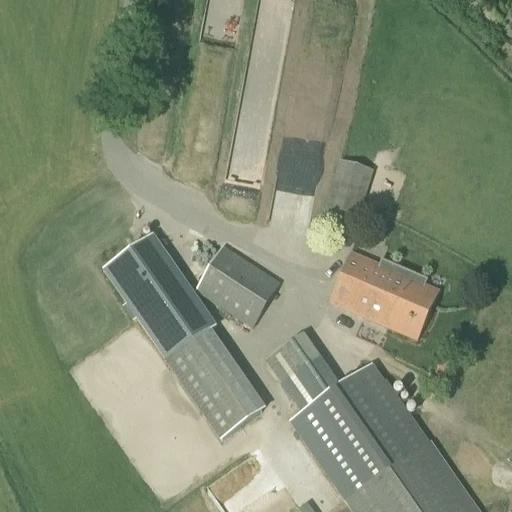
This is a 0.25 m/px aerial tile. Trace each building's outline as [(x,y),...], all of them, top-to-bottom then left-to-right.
[(357,224),(372,173),(339,163),(319,226),(333,230),(337,218),(357,224)] [(101,274),(125,309),(121,311),(131,326),(135,323),(165,366),(207,337),(143,245),(138,248),(101,274)] [(252,333),(280,287),(222,248),(193,295),(252,333)] [(383,277),(348,262),(329,304),(417,343),(437,297),(422,291),(426,283),(388,267),(383,277)] [(266,364),(304,416),(294,423),(355,511),(473,511),(373,368),(341,390),(304,338),(266,364)]
